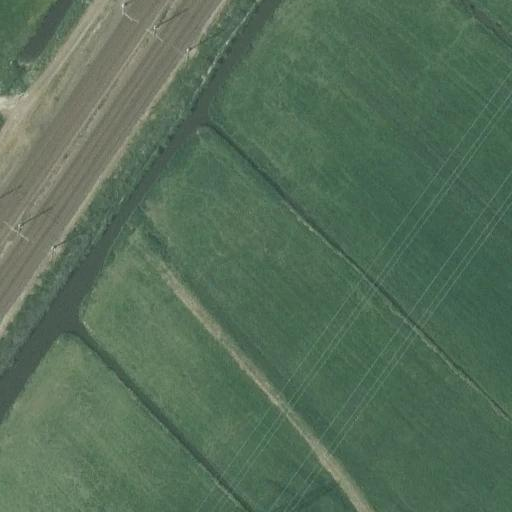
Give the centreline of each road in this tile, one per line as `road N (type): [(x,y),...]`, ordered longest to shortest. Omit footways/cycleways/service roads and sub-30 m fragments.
road 1 (track): [(362,511),(138,249)]
road 2 (track): [(98,0),(17,113),(0,105)]
